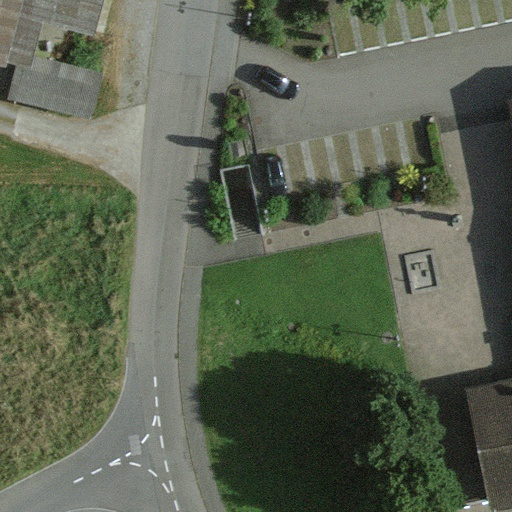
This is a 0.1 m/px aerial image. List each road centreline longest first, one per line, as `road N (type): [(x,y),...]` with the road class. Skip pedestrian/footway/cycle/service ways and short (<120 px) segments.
road 1 (unclassified): [(191,0),(152,445)]
road 2 (residential): [(152,445),(31,511)]
